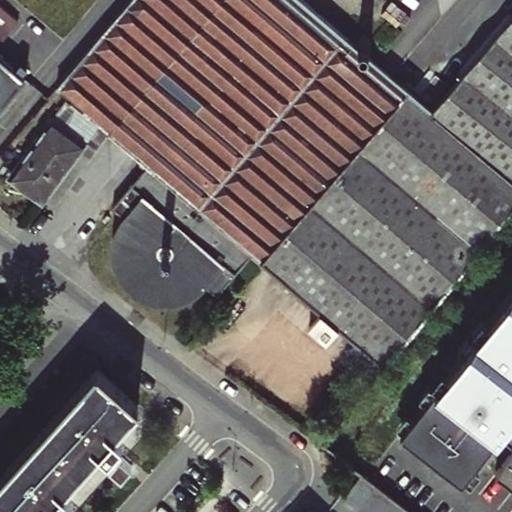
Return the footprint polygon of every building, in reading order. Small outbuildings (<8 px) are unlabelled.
[(383,365),(511,204),(511,15),(432,110),(309,5),(310,4),(305,0),(135,0),(121,17),(61,87),(72,97),(101,121),(148,163),(261,261),(383,365)] [(0,42),(1,43),(20,20),(0,2),(0,42)] [(0,110),(29,77),(0,52),(0,110)] [(30,190),(42,199),(101,121),(72,97),(21,166),(16,163),(6,178),(28,193),(30,190)] [(226,301),(261,261),(148,163),(113,205),(124,214),(120,220),(118,227),(116,235),(115,243),(115,252),(116,258),(118,264),(121,272),(124,278),(128,283),(132,288),(137,293),(142,297),(149,300),(157,303),(167,306),(174,307),(180,306),(188,305),(194,304),(201,301),(209,297),(215,292),(226,301)] [(460,481),(511,415),(511,287),(399,433),(460,481)] [(98,367),(0,475),(0,511),(39,511),(51,499),(59,507),(73,492),(64,484),(103,441),(111,448),(123,435),(114,427),(137,402),(98,367)] [(511,447),(493,471),(511,486),(511,447)] [(411,511),(362,473),(344,496),(363,511),(411,511)]
